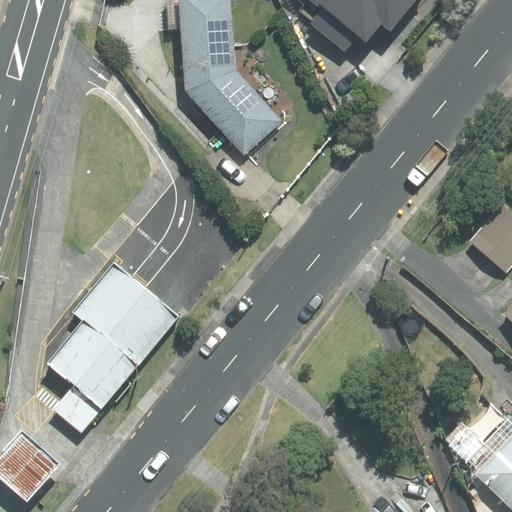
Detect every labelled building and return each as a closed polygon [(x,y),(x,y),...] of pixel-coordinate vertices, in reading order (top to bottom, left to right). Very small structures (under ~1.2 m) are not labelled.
[(190,0),(193,94),(252,154),(287,120),(238,69),(235,0),(190,0)] [(308,0),(318,8),(304,24),(351,63),(379,29),(390,37),(421,0),(308,0)] [(511,207),(505,201),(474,238),(511,270),(511,268),(511,207)] [(58,410),(85,433),(183,317),(139,280),(119,264),(79,312),(90,321),(52,366),(65,377),(77,387),(58,410)] [(28,435),(0,467),(0,472),(35,503),(65,467),(28,435)] [(511,439),(482,471),(511,498),(511,439)]
